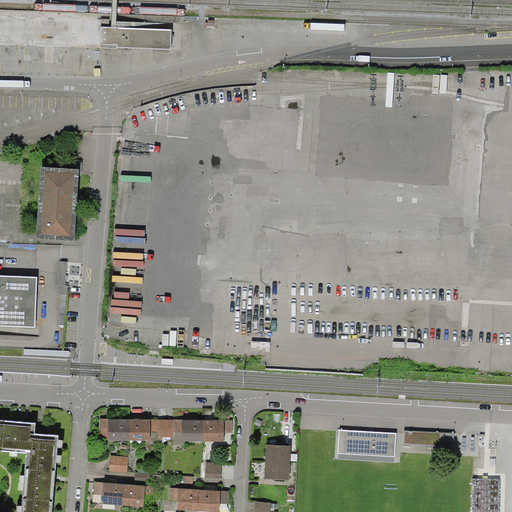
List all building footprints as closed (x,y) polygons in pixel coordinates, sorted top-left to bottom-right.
[(76,15),(76,10),(0,7),(0,50),(72,53),(72,45),(102,46),(102,44),(102,26),(103,16),(76,15)] [(171,29),(102,26),(102,44),(117,44),(117,47),(170,49),(171,29)] [(0,185),(29,187),(30,164),(0,162),(0,185)] [(72,172),(43,170),(39,237),(68,239),(72,172)] [(0,327),(36,328),(38,278),(0,277),(0,327)] [(0,417),(0,445),(27,448),(22,511),(52,511),(57,433),(34,431),(34,420),(0,417)] [(130,420),(100,419),(100,430),(109,430),(108,439),(130,440),(130,420)] [(167,420),(130,420),(130,440),(149,440),(149,431),(159,431),(159,437),(167,437),(167,420)] [(182,440),(203,441),(203,421),(167,420),(167,437),(173,437),(173,432),(182,432),(182,440)] [(203,421),(203,441),(223,441),(223,432),(232,432),(232,421),(203,421)] [(452,428),(403,426),(402,444),(451,445),(452,428)] [(395,434),(340,431),(338,459),(394,463),(395,434)] [(291,444),(266,443),(264,478),(289,479),(291,444)] [(128,457),(111,456),(110,471),(127,472),(128,457)] [(221,463),(206,463),(206,477),(221,478),(221,463)] [(471,511),(499,511),(500,479),(472,479),(471,511)] [(122,505),(124,484),(95,482),(94,494),(103,495),(102,504),(122,505)] [(153,487),(124,484),(122,505),(143,507),(143,498),(152,498),(153,487)] [(198,510),(199,490),(170,488),(170,500),(178,500),(178,509),(198,510)] [(228,491),(199,490),(198,510),(218,511),(219,503),(228,503),(228,491)] [(270,511),(271,501),(254,500),(253,511),(270,511)]
